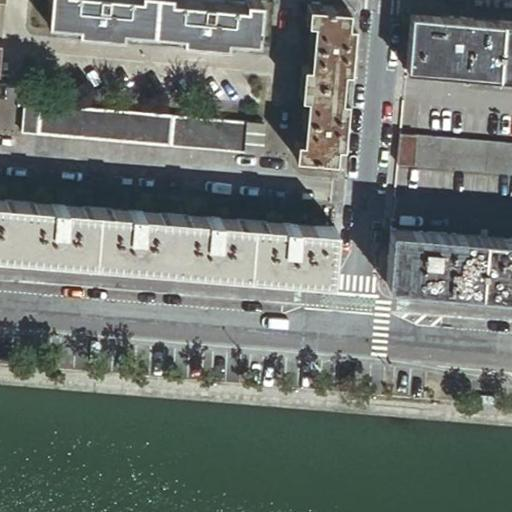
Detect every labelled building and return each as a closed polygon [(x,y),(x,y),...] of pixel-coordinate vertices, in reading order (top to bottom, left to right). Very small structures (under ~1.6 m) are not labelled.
[(48,0),(46,25),(76,27),(75,33),(122,37),(123,31),(181,37),(180,43),(226,47),(227,41),(257,43),(260,3),(243,1),(242,8),(170,1),(170,0),(48,0)] [(347,11),(307,7),(305,23),(312,23),(308,67),(301,67),(299,98),(305,99),(301,142),(295,141),(293,157),(334,161),(335,147),(342,147),(346,101),(339,100),(342,72),(349,72),(353,26),(346,25),(347,11)] [(511,23),(410,15),(405,69),(511,78),(511,23)] [(263,125),(24,104),(21,134),(261,155),(263,125)] [(511,145),(399,136),(397,165),(511,175),(511,145)] [(335,230),(0,201),(0,253),(330,281),(335,230)] [(386,285),(511,295),(511,239),(391,230),(386,285)]
